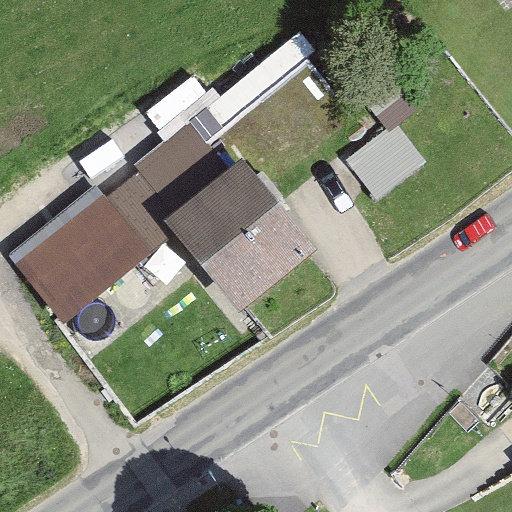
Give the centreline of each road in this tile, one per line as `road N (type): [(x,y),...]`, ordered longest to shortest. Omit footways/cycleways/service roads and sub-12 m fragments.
road 1 (secondary): [(288,398),(511,251)]
road 2 (secondary): [(110,511),(288,398)]
road 3 (residential): [(288,398),(370,511)]
